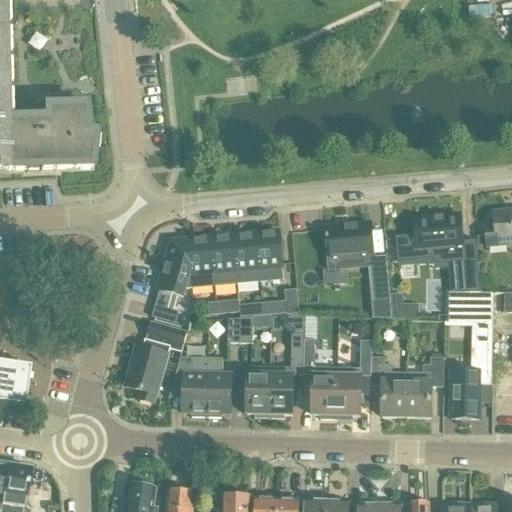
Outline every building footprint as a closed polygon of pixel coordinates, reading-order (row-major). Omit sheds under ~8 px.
[(0,0),(0,171),(10,172),(10,168),(93,167),(97,137),(94,133),(90,132),(87,105),(47,106),(47,118),(9,119),(5,0),(0,0)] [(511,211),(494,213),(495,225),(485,226),(487,245),(511,243),(511,211)] [(416,236),(395,238),(397,262),(435,259),(436,264),(464,262),(463,250),(477,249),(476,242),(463,243),(461,217),(414,221),(416,236)] [(375,258),(373,225),(327,228),(330,272),(371,269),(370,263),(373,263),(373,259),(375,258)] [(280,233),(255,235),(259,284),(284,282),(283,270),(280,233)] [(255,235),(230,238),(235,286),(259,284),(255,235)] [(230,238),(206,240),(210,289),(235,286),(230,238)] [(206,240),(182,242),(186,291),(210,289),(206,240)] [(172,243),(158,292),(184,299),(186,291),(182,242),(172,243)] [(466,293),(480,293),(477,249),(463,250),(464,262),(466,293)] [(390,302),(386,258),(375,258),(373,259),(373,263),(370,263),(371,269),(373,304),(390,302)] [(287,316),(299,315),(297,291),(285,292),(287,316)] [(480,293),(466,293),(449,293),(449,324),(480,325),(480,324),(491,324),(493,324),(493,315),(493,295),(481,295),(480,293)] [(223,303),(208,305),(209,317),(224,316),(223,303)] [(156,307),(153,319),(176,325),(179,314),(156,307)] [(228,345),(240,345),(240,321),(229,321),(228,345)] [(253,346),(254,322),(240,321),(240,345),(253,346)] [(154,406),(170,351),(181,354),(183,348),(184,348),(188,335),(151,324),(144,350),(137,348),(125,389),(140,393),(137,402),(154,406)] [(445,324),(445,328),(473,328),(471,371),(463,371),(452,371),(450,371),(448,421),(479,422),(481,387),(491,387),(491,324),(480,324),(480,325),(449,324),(445,324)] [(292,364),(304,364),(304,336),(293,336),(292,364)] [(304,342),(304,364),(315,365),(315,342),(304,342)] [(362,366),(372,366),(372,347),(362,347),(362,366)] [(208,360),(185,359),(182,359),(174,387),(184,387),(183,415),(192,415),(192,419),(208,420),(208,360)] [(407,420),(408,376),(392,376),(392,367),(385,367),(385,359),(372,359),(372,388),(383,388),(383,420),(407,420)] [(223,360),(208,360),(208,420),(222,420),(223,416),(231,416),(232,376),(223,376),(223,360)] [(425,377),(408,376),(407,420),(432,421),(432,389),(444,389),(444,360),(432,360),(432,368),(425,368),(425,377)] [(0,403),(23,407),(29,367),(0,362),(0,403)] [(255,421),(270,421),(271,369),(248,369),(247,417),(255,417),(255,421)] [(294,369),(271,369),(270,421),(285,421),(285,417),(293,418),(294,369)] [(321,422),(336,422),(337,371),(315,370),(313,418),(321,418),(321,422)] [(353,423),(353,419),(361,419),(362,371),(337,371),(336,422),(353,423)] [(503,394),(502,418),(511,418),(511,383),(503,383),(503,384),(503,394)] [(503,394),(503,384),(494,384),(494,394),(503,394)] [(28,469),(7,466),(0,509),(0,511),(21,511),(23,499),(28,469)] [(121,511),(157,511),(158,509),(154,509),(156,490),(153,489),(152,487),(145,486),(143,488),(130,486),(128,502),(123,502),(121,511)] [(172,492),(169,492),(166,511),(193,511),(195,495),(184,494),(181,491),(175,490),(172,492)] [(236,498),(225,498),(224,511),(221,510),(220,511),(249,511),(250,499),(247,499),(245,496),(238,496),(236,498)] [(275,498),(265,497),(265,501),(257,500),(256,511),(277,511),(278,501),(275,501),(275,498)] [(277,511),(299,511),(300,502),(291,502),(291,498),(281,498),(281,501),(278,501),(277,511)] [(305,511),(326,511),(327,502),(326,502),(326,499),(314,499),(314,502),(306,502),(305,511)] [(348,511),(349,503),(327,502),(326,511),(348,511)]
